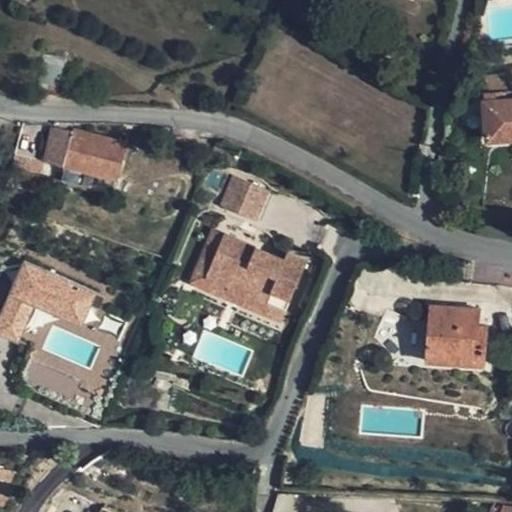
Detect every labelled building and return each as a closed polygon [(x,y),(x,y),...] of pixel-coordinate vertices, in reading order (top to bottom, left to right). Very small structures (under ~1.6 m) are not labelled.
[(486,91),(484,91),(488,140),(511,138),(511,73),(485,77),(486,91)] [(120,179),(128,144),(53,125),(44,161),(120,179)] [(156,192),(177,198),(182,182),(162,176),(156,192)] [(225,206),(259,221),(272,192),(238,177),(225,206)] [(209,277),(227,235),(218,231),(195,285),(279,322),(284,311),(266,303),(265,304),(230,289),(231,287),(209,277)] [(227,235),(209,277),(231,287),(230,289),(265,304),(266,303),(284,311),(306,261),(287,252),(284,260),(249,244),(227,235)] [(26,257),(7,315),(33,324),(40,301),(43,293),(92,308),(96,297),(100,281),(26,257)] [(511,267),(503,265),(502,281),(511,282),(511,267)] [(43,293),(40,301),(103,320),(109,301),(96,297),(92,308),(43,293)] [(430,302),(427,346),(457,348),(456,360),(487,361),(489,324),(481,323),(482,307),(430,302)] [(33,324),(7,315),(2,330),(28,339),(33,324)] [(427,357),(456,360),(457,348),(427,346),(427,357)] [(0,503),(3,505),(22,472),(0,469),(0,503)]
